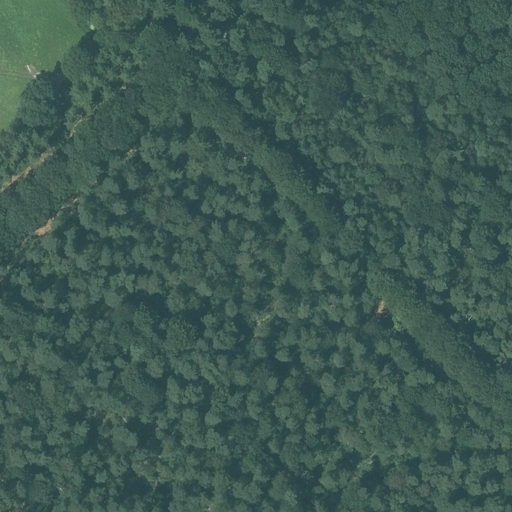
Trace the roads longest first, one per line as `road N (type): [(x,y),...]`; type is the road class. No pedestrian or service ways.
road 1 (track): [(180,73),(511,426)]
road 2 (track): [(0,232),(180,73)]
